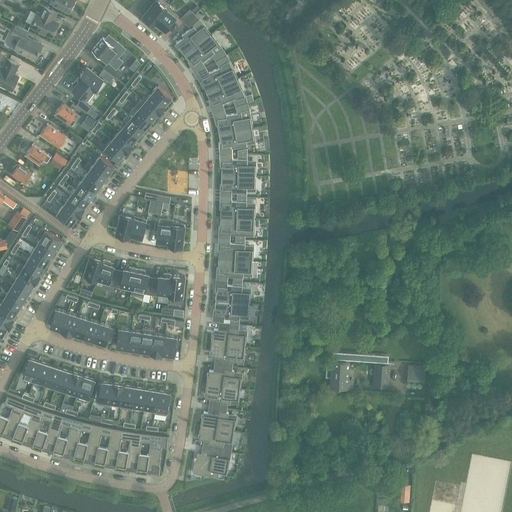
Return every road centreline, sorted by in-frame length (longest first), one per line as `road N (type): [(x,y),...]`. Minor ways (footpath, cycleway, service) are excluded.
road 1 (residential): [(215,511),(350,472),(511,406)]
road 2 (residential): [(188,369),(173,476),(160,489),(106,482),(0,449)]
road 3 (tertiary): [(0,143),(101,2)]
road 4 (residential): [(93,237),(195,114)]
road 5 (residential): [(188,369),(33,332)]
road 6 (residential): [(101,2),(144,37),(180,80),(195,114)]
road 7 (residential): [(195,114),(204,172),(202,257)]
